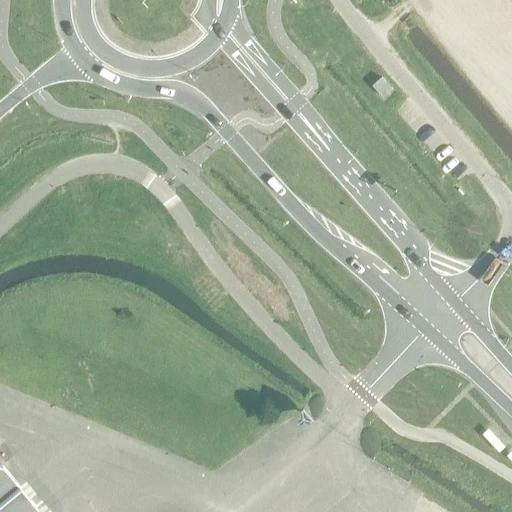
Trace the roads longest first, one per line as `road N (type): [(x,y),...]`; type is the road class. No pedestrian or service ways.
road 1 (unclassified): [(0,226),(76,167),(138,171),(254,313),(348,410),(427,329)]
road 2 (secondary): [(78,52),(122,84),(189,94),(325,240),(427,329)]
road 3 (unclassified): [(511,205),(340,0)]
road 4 (secondary): [(455,304),(309,127)]
road 5 (secondary): [(309,127),(230,10)]
road 6 (secondary): [(102,47),(158,69),(194,59),(220,34)]
road 7 (secondary): [(309,127),(286,112),(220,34)]
